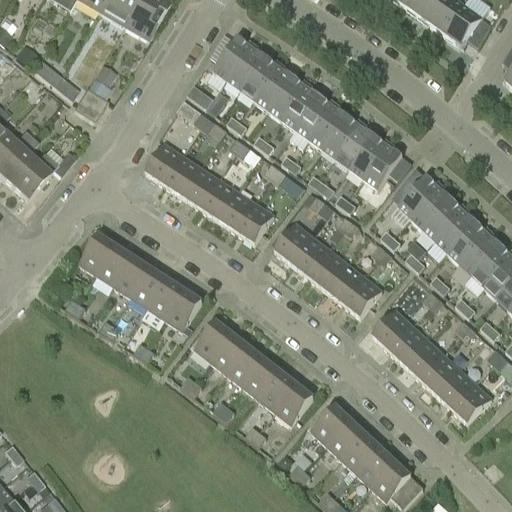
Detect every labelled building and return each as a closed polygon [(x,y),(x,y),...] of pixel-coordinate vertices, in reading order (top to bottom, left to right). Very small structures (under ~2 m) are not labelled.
[(100,19),(110,0),(78,0),(76,5),(100,19)] [(123,32),(142,0),(110,0),(100,19),(123,32)] [(151,0),(142,0),(123,32),(148,47),(171,7),(159,0),(158,3),(151,0)] [(386,0),(405,13),(414,0),(386,0)] [(414,0),(405,13),(424,26),(442,0),(414,0)] [(442,39),(463,10),(448,0),(442,0),(424,26),(442,39)] [(463,10),(442,39),(461,53),(482,24),(463,10)] [(10,41),(0,33),(0,49),(2,52),(10,41)] [(237,43),(212,78),(226,88),(255,49),(251,47),(250,45),(244,48),(237,43)] [(20,49),(13,61),(30,75),(37,63),(20,49)] [(240,98),(265,63),(259,58),(260,52),(258,52),(255,49),(226,88),(240,98)] [(511,94),(511,50),(501,69),(511,79),(504,87),(511,94)] [(254,108),(282,69),(278,67),(277,65),(272,68),(265,63),(240,98),(254,108)] [(55,95),(61,84),(39,67),(33,77),(55,95)] [(267,118),(292,83),(286,78),(287,72),(285,72),(282,69),(254,108),(267,118)] [(98,75),(93,84),(108,93),(116,80),(101,71),(98,75)] [(281,128),(309,89),(305,86),(304,85),(299,88),(292,83),(267,118),(281,128)] [(61,84),(55,95),(71,108),(78,98),(61,84)] [(107,108),(104,106),(110,95),(107,94),(108,93),(93,84),(73,116),(94,129),(107,108)] [(294,138),(320,103),(313,98),(314,92),(313,91),(309,89),(281,128),(294,138)] [(208,114),(212,108),(205,103),(206,101),(194,92),(187,101),(207,116),(208,114)] [(308,148),(336,109),(333,106),(332,104),(326,107),(320,103),(294,138),(308,148)] [(200,135),(207,124),(183,106),(176,117),(193,130),(200,135)] [(208,114),(207,116),(214,121),(215,122),(221,115),(219,114),(216,111),(212,108),(208,114)] [(322,157),(347,122),(340,118),(342,112),(340,111),(336,109),(308,148),(322,157)] [(0,128),(1,130),(9,121),(2,115),(0,117),(0,128)] [(232,122),(226,130),(234,136),(239,128),(232,122)] [(335,167),(363,128),(360,126),(359,124),(354,127),(347,122),(322,157),(335,167)] [(207,140),(215,129),(207,124),(200,135),(207,140)] [(241,141),(247,133),(239,128),(234,136),(241,141)] [(349,177),(374,142),(368,137),(369,131),(367,131),(363,128),(335,167),(349,177)] [(25,136),(17,144),(24,150),(31,142),(25,136)] [(61,137),(48,160),(59,166),(71,143),(61,137)] [(0,176),(21,154),(6,141),(0,147),(0,176)] [(30,156),(38,148),(31,142),(24,150),(30,156)] [(259,142),(253,150),(261,155),(266,148),(259,142)] [(362,187),(391,148),(387,146),(386,144),(381,147),(374,142),(349,177),(362,187)] [(236,144),(228,155),(235,160),(242,149),(236,144)] [(268,161),(274,153),(266,148),(261,155),(268,161)] [(377,197),(402,162),(395,157),(396,151),(394,151),(391,148),(362,187),(377,197)] [(242,165),(250,155),(242,149),(235,160),(242,165)] [(163,191),(183,162),(164,150),(145,179),(163,191)] [(21,154),(0,176),(0,182),(12,193),(35,167),(21,154)] [(59,184),(75,165),(68,158),(56,171),(43,159),(35,167),(12,193),(27,207),(50,181),(49,180),(52,177),(59,184)] [(183,162),(163,191),(181,203),(201,174),(183,162)] [(286,162),(281,169),(288,175),(294,167),(286,162)] [(296,180),(301,173),(294,167),(288,175),(296,180)] [(271,170),(263,180),(270,185),(277,174),(271,170)] [(201,174),(181,203),(199,215),(219,185),(201,174)] [(277,190),(285,180),(277,174),(270,185),(277,190)] [(313,182),(308,189),(315,195),(321,187),(313,182)] [(426,182),(397,214),(410,226),(442,191),(439,188),(438,186),(433,188),(426,182)] [(219,185),(199,215),(218,227),(237,197),(219,185)] [(321,187),(315,195),(328,204),(334,196),(328,192),(321,187)] [(422,237),(451,206),(445,200),(447,194),(446,194),(442,191),(410,226),(422,237)] [(237,197),(218,227),(236,238),(255,209),(237,197)] [(309,212),(316,202),(308,197),(302,206),(309,212)] [(341,201),(335,209),(343,214),(348,207),(341,201)] [(308,213),(315,218),(323,208),(316,202),(308,213)] [(434,249),(467,214),(464,211),(463,209),(457,211),(451,206),(422,237),(434,249)] [(350,220),(356,212),(348,207),(343,214),(350,220)] [(255,209),(236,238),(254,251),(274,221),(255,209)] [(446,260),(476,229),(470,223),(472,217),(470,217),(467,214),(434,249),(446,260)] [(345,223),(337,234),(344,239),(352,228),(345,223)] [(351,244),(358,233),(352,228),(344,239),(351,244)] [(292,271),(313,243),(295,229),(274,257),(292,271)] [(459,272),(491,237),(488,234),(488,232),(482,234),(476,229),(446,260),(459,272)] [(386,237),(380,244),(387,250),(393,243),(386,237)] [(471,283),(500,252),(494,246),(496,240),(495,240),(491,237),(459,272),(471,283)] [(96,282),(116,252),(98,241),(79,270),(96,282)] [(313,243),(292,271),(309,284),(330,256),(313,243)] [(394,256),(400,249),(393,243),(387,250),(394,256)] [(379,251),(370,261),(377,267),(385,256),(379,251)] [(114,293),(133,263),(116,252),(96,282),(114,293)] [(483,295),(511,263),(511,255),(506,257),(500,252),(471,283),(483,295)] [(330,256),(309,284),(326,297),(347,270),(330,256)] [(383,272),(392,263),(385,256),(377,267),(383,272)] [(411,260),(405,267),(412,273),(418,266),(411,260)] [(131,304),(150,274),(133,263),(114,293),(131,304)] [(495,306),(511,288),(511,263),(483,295),(495,306)] [(419,279),(425,272),(418,266),(412,273),(419,279)] [(347,270),(326,297),(343,311),(364,283),(347,270)] [(148,315),(167,285),(150,274),(131,304),(148,315)] [(436,282),(430,289),(437,295),(443,288),(436,282)] [(364,283),(343,311),(360,324),(382,297),(364,283)] [(165,326),(184,296),(167,285),(148,315),(165,326)] [(444,301),(450,294),(443,288),(437,295),(444,301)] [(508,318),(511,312),(511,288),(495,306),(508,318)] [(184,296),(165,326),(183,337),(202,308),(184,296)] [(431,298),(422,308),(428,313),(437,304),(431,298)] [(435,319),(443,309),(437,304),(428,313),(435,319)] [(71,305),(64,316),(71,321),(78,310),(71,305)] [(461,305),(455,312),(461,318),(468,311),(461,305)] [(78,325),(85,314),(78,310),(71,321),(78,325)] [(468,324),(475,317),(468,311),(461,318),(468,324)] [(388,357),(412,331),(395,316),(372,342),(388,357)] [(105,327),(98,338),(106,342),(113,331),(105,327)] [(210,368),(232,340),(215,327),(194,355),(210,368)] [(463,327),(454,337),(460,342),(469,333),(463,327)] [(486,327),(480,334),(486,340),(493,333),(486,327)] [(113,347),(120,336),(113,331),(106,342),(113,347)] [(412,331),(388,357),(404,372),(428,346),(412,331)] [(467,348),(475,338),(469,333),(460,342),(467,348)] [(493,346),(500,340),(493,333),(486,340),(493,346)] [(226,381),(248,353),(232,340),(210,368),(226,381)] [(428,346),(404,372),(420,386),(444,360),(428,346)] [(140,349),(133,360),(140,365),(147,354),(140,349)] [(242,393),(264,365),(248,353),(226,381),(242,393)] [(147,370),(154,359),(147,354),(140,365),(147,370)] [(495,356),(486,365),(492,371),(501,362),(495,356)] [(444,360),(420,386),(435,401),(459,375),(444,360)] [(499,377),(508,367),(501,362),(492,371),(499,377)] [(258,406),(280,378),(264,365),(242,393),(258,406)] [(503,381),(511,389),(511,371),(504,380),(503,381)] [(459,375),(435,401),(451,416),(475,390),(459,375)] [(274,418),(296,391),(280,378),(258,406),(274,418)] [(188,383),(180,393),(187,398),(195,388),(188,383)] [(194,403),(201,393),(195,388),(187,398),(194,403)] [(475,390),(451,416),(468,431),(492,405),(475,390)] [(296,391),(274,418),(291,431),(313,404),(296,391)] [(220,407),(212,417),(219,423),(227,413),(220,407)] [(326,452),(350,427),(335,412),(311,438),(326,452)] [(226,428),(234,418),(227,413),(219,423),(226,428)] [(320,459),(323,461),(334,473),(341,466),(365,440),(350,427),(326,452),(327,452),(320,459)] [(253,433),(244,443),(251,448),(259,438),(253,433)] [(258,454),(266,444),(259,438),(251,448),(258,454)] [(356,480),(380,454),(365,440),(341,466),(356,480)] [(11,451),(4,457),(9,464),(17,458),(11,451)] [(371,494),(395,468),(380,454),(356,480),(371,494)] [(286,474),(294,465),(285,457),(277,466),(286,474)] [(15,471),(23,465),(17,458),(9,464),(15,471)] [(405,511),(422,494),(411,483),(395,468),(371,494),(374,497),(378,492),(391,504),(399,511),(405,511)] [(297,471),(288,480),(295,486),(303,477),(297,471)] [(32,477),(25,483),(31,490),(38,484),(32,477)] [(301,491),(309,482),(303,477),(295,486),(301,491)] [(37,497),(44,491),(38,484),(31,490),(37,497)] [(0,511),(4,511),(11,507),(0,494),(0,511)] [(327,499),(318,508),(323,511),(326,511),(333,505),(327,499)]
